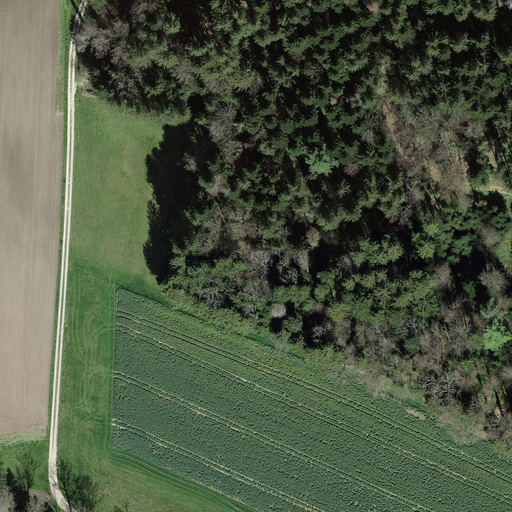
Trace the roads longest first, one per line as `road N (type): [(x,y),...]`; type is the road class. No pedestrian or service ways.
road 1 (track): [(72,511),(55,491),(52,456),(74,27),(84,0)]
road 2 (track): [(511,192),(449,183),(422,173),(402,153),(379,80),(406,0)]
